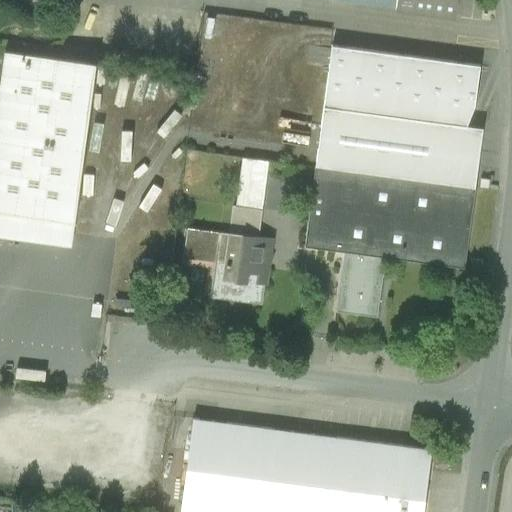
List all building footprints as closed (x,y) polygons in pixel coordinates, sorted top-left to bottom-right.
[(332,0),(396,9),(397,0),(332,0)] [(397,0),(396,9),(455,17),(457,0),(397,0)] [(480,65),(332,46),(315,166),(475,188),(478,167),(448,163),(454,125),(466,127),(475,107),(480,65)] [(96,64),(5,52),(0,90),(0,213),(74,223),(96,64)] [(475,188),(315,166),(304,247),(344,252),(385,258),(464,268),(475,188)] [(229,235),(187,229),(183,257),(217,261),(214,278),(223,279),(229,235)] [(269,240),(229,235),(223,279),(221,297),(256,302),(261,265),(257,265),(258,258),(267,259),(269,240)] [(385,258),(344,252),(336,312),(377,317),(385,258)] [(423,511),(432,449),(193,419),(181,511),(423,511)]
